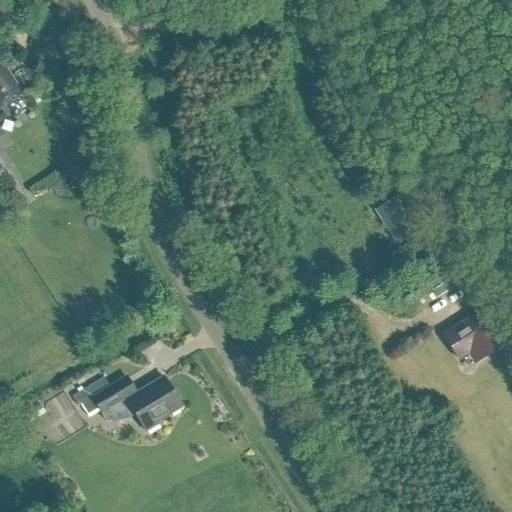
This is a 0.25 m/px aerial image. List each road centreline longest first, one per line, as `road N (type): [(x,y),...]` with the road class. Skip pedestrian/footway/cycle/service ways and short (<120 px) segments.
road 1 (unclassified): [(321,511),(203,330),(143,201),(116,40),(93,0)]
road 2 (track): [(292,0),(116,40)]
